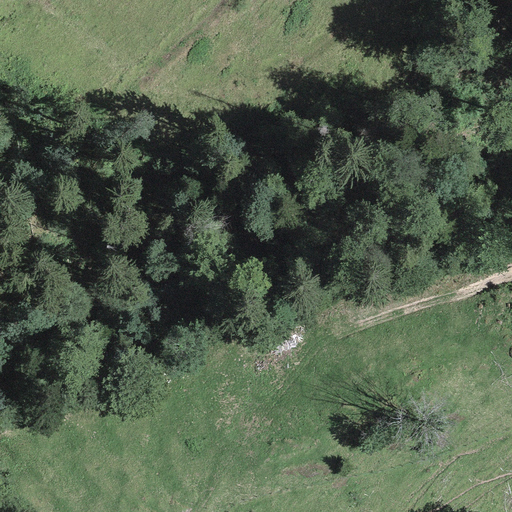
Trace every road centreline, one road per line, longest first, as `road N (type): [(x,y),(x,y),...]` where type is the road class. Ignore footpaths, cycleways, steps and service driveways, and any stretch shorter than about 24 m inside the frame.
road 1 (track): [(265,357),(511,274)]
road 2 (track): [(191,511),(322,338)]
